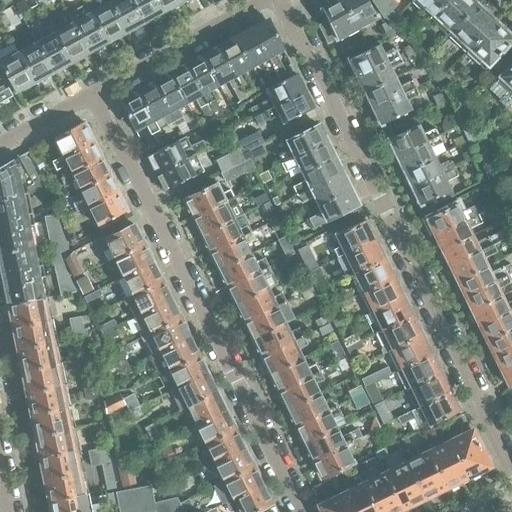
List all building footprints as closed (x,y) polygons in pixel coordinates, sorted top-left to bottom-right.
[(25,0),(15,6),(20,15),(30,10),(25,0)] [(144,23),(131,0),(115,0),(109,4),(126,33),(144,23)] [(162,13),(154,0),(131,0),(144,23),(162,13)] [(178,0),(154,0),(162,13),(180,3),(178,0)] [(357,29),(342,0),(330,0),(328,2),(330,5),(323,9),(329,21),(319,26),(328,44),(357,29)] [(342,0),(357,29),(377,18),(367,0),(342,0)] [(394,0),(371,0),(384,19),(385,18),(391,23),(397,16),(392,11),(399,4),(394,0)] [(412,0),(430,17),(446,0),(412,0)] [(472,0),(446,0),(430,17),(448,35),(477,5),(472,0)] [(109,4),(91,14),(107,43),(126,33),(109,4)] [(107,43),(91,14),(86,5),(67,15),(72,24),(89,53),(107,43)] [(477,5),(448,35),(466,52),(495,22),(477,5)] [(5,16),(0,18),(4,26),(9,24),(5,16)] [(511,37),(495,22),(466,52),(484,70),(511,40),(511,37)] [(265,23),(251,30),(277,78),(294,71),(292,64),(283,68),(276,52),(284,48),(271,24),(265,23)] [(400,35),(386,23),(381,25),(389,40),(400,35)] [(72,24),(55,33),(71,63),(89,53),(72,24)] [(71,63),(55,33),(50,25),(31,35),(36,44),(52,73),(71,63)] [(409,40),(416,33),(409,27),(403,33),(407,38),(409,40)] [(251,30),(235,39),(252,69),(261,64),(270,81),(277,78),(251,30)] [(422,39),(416,33),(409,40),(414,47),(422,39)] [(252,69),(235,39),(218,48),(246,98),(254,93),(244,73),(252,69)] [(34,83),(18,53),(16,54),(11,44),(0,49),(0,64),(15,93),(34,83)] [(52,73),(36,44),(18,53),(34,83),(52,73)] [(358,76),(399,56),(396,48),(384,53),(380,44),(349,59),(358,76)] [(246,98),(218,48),(202,57),(219,87),(229,82),(240,102),(246,98)] [(412,50),(405,53),(410,61),(418,57),(412,50)] [(365,92),(396,77),(391,67),(402,62),(399,56),(358,76),(365,92)] [(219,87),(202,57),(186,66),(212,114),(221,109),(212,91),(219,87)] [(507,108),(511,102),(511,63),(496,81),(507,92),(499,101),(507,108)] [(186,66),(170,75),(186,105),(196,99),(205,117),(212,114),(186,66)] [(437,83),(445,74),(438,67),(431,75),(437,83)] [(265,111),(304,92),(296,74),(267,88),(272,98),(253,107),(257,114),(265,111)] [(445,74),(437,83),(442,89),(451,81),(445,74)] [(186,105),(170,75),(153,84),(174,122),(183,117),(178,109),(186,105)] [(396,77),(365,92),(373,109),(415,89),(412,80),(400,86),(396,77)] [(153,84),(137,93),(153,123),(155,121),(163,118),(167,126),(174,122),(153,84)] [(0,102),(12,96),(9,88),(0,93),(0,102)] [(415,89),(373,109),(381,125),(412,110),(407,100),(418,95),(415,89)] [(265,111),(257,114),(247,119),(251,128),(280,114),(284,123),(313,109),(304,92),(265,111)] [(153,123),(137,93),(124,100),(122,106),(135,130),(145,124),(151,135),(153,134),(159,146),(166,142),(155,121),(153,123)] [(464,103),(454,112),(466,138),(470,147),(479,138),(464,103)] [(457,126),(451,114),(446,117),(442,126),(445,132),(449,130),(457,126)] [(397,156),(437,136),(434,128),(424,133),(420,125),(413,128),(410,121),(391,130),(394,137),(389,140),(397,156)] [(64,156),(94,142),(90,133),(90,130),(88,124),(82,123),(55,138),(64,156)] [(272,168),(327,141),(324,136),(325,133),(322,127),(319,126),(319,125),(286,141),(290,149),(277,155),(278,156),(268,160),(272,168)] [(262,144),(264,143),(258,130),(235,142),(238,149),(241,154),(262,144)] [(156,173),(196,153),(213,145),(209,137),(192,145),(187,136),(148,156),(156,173)] [(441,143),(437,136),(397,156),(405,172),(435,157),(431,148),(441,143)] [(465,142),(462,136),(454,140),(453,140),(455,146),(465,142)] [(329,146),(327,141),(272,168),(277,176),(285,171),(286,172),(297,167),(301,174),(334,157),(334,155),(335,153),(332,147),(329,146)] [(94,142),(64,156),(52,162),(56,170),(67,165),(71,173),(102,158),(101,157),(102,154),(99,148),(97,147),(94,142)] [(251,160),(267,153),(262,144),(241,154),(244,161),(250,159),(251,160)] [(39,170),(45,167),(36,148),(30,151),(39,170)] [(222,172),(244,161),(241,154),(238,149),(215,160),(222,172)] [(466,163),(473,159),(469,150),(462,153),(466,163)] [(503,164),(489,150),(482,158),(491,175),(503,164)] [(204,172),(196,153),(156,173),(165,190),(204,172)] [(0,198),(28,193),(42,190),(36,173),(29,159),(24,154),(0,167),(0,198)] [(334,157),(301,174),(305,182),(294,187),(298,195),(342,173),(340,167),(341,165),(338,159),(335,158),(334,157)] [(439,166),(435,157),(405,172),(413,188),(453,168),(450,161),(439,166)] [(102,158),(71,173),(60,178),(64,187),(75,182),(80,191),(112,175),(108,165),(105,164),(102,158)] [(244,161),(222,172),(221,172),(226,183),(255,168),(251,160),(250,159),(244,161)] [(457,176),(453,168),(413,188),(421,205),(425,204),(451,191),(452,190),(447,181),(457,176)] [(342,173),(298,195),(288,200),(292,208),(301,203),(302,204),(313,199),(316,205),(350,188),(349,187),(350,185),(347,178),(345,177),(342,173)] [(52,181),(48,174),(42,177),(46,184),(52,181)] [(112,175),(80,191),(84,199),(72,203),(77,212),(83,209),(119,192),(115,186),(116,183),(112,175)] [(222,204),(235,197),(231,188),(222,192),(219,187),(217,183),(185,199),(194,217),(201,214),(203,215),(212,210),(210,207),(221,202),(222,204)] [(350,188),(316,205),(320,213),(309,218),(313,228),(339,215),(342,220),(361,210),(355,199),(356,197),(353,191),(351,190),(350,188)] [(511,188),(502,199),(511,207),(511,188)] [(287,200),(281,190),(271,196),(276,206),(287,200)] [(452,190),(451,191),(425,204),(427,207),(427,209),(454,196),(453,194),(452,190)] [(122,199),(119,192),(83,209),(86,216),(92,214),(100,230),(119,220),(117,216),(128,211),(127,209),(128,206),(125,200),(122,199)] [(0,226),(33,219),(28,193),(0,198),(0,226)] [(269,201),(265,193),(253,199),(257,207),(269,201)] [(201,214),(194,217),(203,235),(235,219),(231,209),(239,205),(235,197),(222,204),(221,202),(210,207),(212,210),(203,215),(201,214)] [(456,199),(445,205),(447,209),(458,204),(456,199)] [(269,203),(264,205),(267,212),(273,210),(272,207),(269,203)] [(435,235),(477,214),(473,206),(462,212),(459,206),(460,205),(459,204),(458,204),(447,209),(427,219),(435,235)] [(504,220),(497,206),(493,208),(500,222),(504,220)] [(66,209),(60,212),(62,219),(69,217),(66,209)] [(477,214),(435,235),(443,250),(474,235),(470,228),(481,222),(480,220),(485,218),(482,211),(477,214)] [(69,250),(56,215),(44,217),(51,252),(49,254),(56,273),(60,296),(77,292),(60,254),(69,250)] [(73,225),(70,216),(69,217),(62,219),(66,228),(73,225)] [(0,253),(39,245),(33,219),(0,226),(0,253)] [(239,227),(235,219),(203,235),(211,252),(218,249),(220,249),(229,245),(227,242),(238,237),(239,238),(252,232),(248,223),(239,227)] [(283,230),(277,219),(266,224),(271,236),(283,230)] [(338,257),(375,239),(371,232),(373,231),(368,221),(366,222),(365,220),(336,234),(341,246),(334,249),(338,257)] [(477,242),(474,235),(443,250),(450,265),(503,240),(510,236),(506,229),(502,231),(498,223),(485,229),(489,237),(477,242)] [(115,259),(145,244),(140,232),(138,233),(134,225),(119,232),(118,229),(96,240),(101,251),(109,247),(115,259)] [(256,240),(252,232),(239,238),(238,237),(227,242),(229,245),(220,249),(218,249),(211,252),(220,269),(252,253),(248,244),(256,240)] [(375,239),(338,257),(346,276),(351,274),(386,257),(381,246),(379,247),(375,239)] [(503,240),(450,265),(458,281),(488,265),(489,265),(485,259),(506,247),(503,240)] [(145,244),(115,259),(124,277),(153,263),(149,256),(151,255),(145,244)] [(44,272),(39,245),(0,253),(0,269),(2,280),(44,272)] [(284,259),(295,254),(291,246),(280,251),(284,259)] [(83,272),(73,251),(65,258),(73,276),(83,272)] [(256,262),(252,253),(220,269),(228,287),(235,283),(237,284),(246,280),(245,277),(255,272),(256,273),(269,266),(265,258),(256,262)] [(386,257),(351,274),(360,294),(394,277),(390,270),(392,269),(386,257)] [(314,259),(305,264),(308,271),(318,267),(314,259)] [(153,263),(124,277),(133,295),(164,280),(160,273),(158,274),(153,263)] [(303,273),(298,263),(291,266),(296,277),(303,273)] [(488,265),(458,281),(465,296),(511,272),(511,266),(511,264),(491,271),(488,265)] [(274,275),(269,266),(256,273),(255,272),(245,277),(246,280),(237,284),(235,283),(228,287),(237,304),(269,288),(265,279),(274,275)] [(318,268),(309,273),(308,273),(318,292),(328,286),(318,268)] [(49,298),(44,272),(2,280),(8,306),(49,298)] [(511,272),(465,296),(472,311),(503,295),(499,288),(511,281),(511,272)] [(87,276),(76,281),(83,294),(93,289),(87,276)] [(394,277),(360,294),(370,313),(405,295),(399,284),(398,285),(394,277)] [(169,292),(164,280),(133,295),(124,300),(126,303),(130,304),(136,317),(171,300),(168,293),(169,292)] [(308,282),(302,285),(305,290),(311,287),(308,282)] [(305,290),(301,292),(305,301),(316,296),(311,287),(305,290)] [(273,297),(269,288),(237,304),(245,321),(252,318),(255,319),(263,315),(262,312),(272,307),(273,308),(286,301),(282,292),(273,297)] [(101,294),(99,289),(84,297),(86,302),(100,296),(101,294)] [(329,311),(355,297),(351,290),(324,305),(329,311)] [(411,307),(405,295),(370,313),(379,332),(412,315),(409,308),(411,307)] [(511,300),(507,302),(503,295),(472,311),(480,326),(511,309),(511,300)] [(49,298),(8,306),(9,315),(12,316),(16,338),(56,330),(49,298)] [(142,337),(151,332),(182,317),(176,306),(175,307),(171,300),(136,317),(142,330),(141,334),(142,337)] [(252,318),(245,321),(254,339),(286,323),(282,314),(290,310),(286,301),(273,308),(272,307),(262,312),(263,315),(255,319),(252,318)] [(511,309),(480,326),(487,341),(511,328),(511,309)] [(90,323),(87,315),(69,319),(70,327),(90,323)] [(412,315),(379,332),(376,333),(382,346),(381,350),(383,354),(388,351),(424,334),(418,322),(416,323),(412,315)] [(326,316),(315,321),(318,329),(330,324),(326,316)] [(182,317),(151,332),(160,351),(189,337),(186,329),(188,329),(182,317)] [(102,334),(117,327),(113,320),(99,327),(102,334)] [(92,330),(91,329),(90,323),(70,327),(72,335),(84,332),(84,331),(92,330)] [(286,323),(254,339),(263,357),(269,353),(272,354),(280,350),(279,347),(289,342),(290,343),(304,336),(299,327),(291,332),(286,323)] [(333,331),(330,324),(318,329),(322,337),(333,331)] [(121,335),(117,327),(102,334),(107,342),(121,335)] [(511,328),(487,341),(494,356),(511,347),(511,328)] [(62,362),(56,330),(16,338),(23,370),(62,362)] [(346,348),(360,341),(357,334),(342,342),(346,348)] [(424,334),(388,351),(398,370),(431,353),(428,346),(430,345),(424,334)] [(308,345),(304,336),(290,343),(289,342),(279,347),(280,350),(272,354),(269,353),(263,357),(271,374),(304,358),(299,349),(308,345)] [(197,351),(189,337),(160,351),(169,369),(200,354),(198,350),(197,351)] [(336,364),(346,358),(337,340),(329,344),(337,361),(335,362),(336,364)] [(364,347),(360,341),(346,348),(349,355),(364,347)] [(511,347),(494,356),(502,371),(511,366),(511,347)] [(109,364),(107,360),(104,353),(95,356),(99,368),(109,364)] [(435,361),(431,353),(398,370),(407,389),(442,371),(437,360),(435,361)] [(200,354),(169,369),(178,388),(208,373),(204,366),(206,365),(200,354)] [(132,364),(129,357),(117,363),(120,370),(132,364)] [(304,358),(271,374),(280,391),(286,388),(288,388),(297,384),(296,382),(307,376),(307,378),(321,371),(316,362),(308,366),(304,358)] [(346,358),(336,364),(339,370),(349,365),(346,358)] [(69,395),(62,362),(23,370),(30,404),(69,395)] [(364,386),(391,373),(388,366),(361,379),(364,386)] [(510,387),(511,386),(511,366),(502,371),(510,387)] [(325,379),(321,371),(307,378),(307,376),(296,382),(297,384),(288,388),(286,388),(280,391),(288,409),(321,393),(316,384),(325,379)] [(442,371),(407,389),(416,408),(450,391),(447,384),(449,383),(442,371)] [(208,373),(178,388),(170,392),(175,400),(180,411),(188,407),(219,392),(213,380),(211,381),(208,373)] [(96,390),(94,381),(82,384),(84,392),(96,390)] [(377,389),(374,382),(365,386),(374,405),(383,400),(377,389)] [(360,385),(359,385),(349,391),(353,398),(364,393),(360,385)] [(98,398),(96,390),(84,392),(86,400),(98,398)] [(450,391),(416,408),(397,417),(401,425),(421,415),(427,427),(460,411),(459,409),(461,408),(456,399),(454,400),(450,391)] [(224,402),(219,392),(188,407),(196,425),(226,411),(223,403),(224,402)] [(120,393),(104,401),(103,401),(106,415),(126,406),(120,393)] [(325,401),(321,393),(288,409),(297,426),(303,423),(306,424),(314,419),(313,417),(324,411),(324,413),(338,406),(333,397),(325,401)] [(367,400),(364,393),(353,398),(356,405),(367,400)] [(76,428),(69,395),(30,404),(37,437),(76,428)] [(141,408),(135,396),(125,401),(131,413),(141,408)] [(393,420),(383,400),(374,405),(384,425),(393,420)] [(342,414),(338,406),(324,413),(324,411),(313,417),(314,419),(306,424),(303,423),(297,426),(305,444),(338,427),(333,419),(342,414)] [(230,417),(226,411),(196,425),(205,443),(237,427),(231,417),(230,417)] [(466,421),(463,414),(452,418),(456,426),(466,421)] [(380,429),(374,416),(368,434),(380,429)] [(159,435),(153,424),(145,428),(150,439),(159,435)] [(243,439),(237,427),(205,443),(215,462),(244,447),(241,440),(243,439)] [(338,427),(305,444),(314,461),(320,458),(323,459),(331,454),(330,451),(341,446),(342,447),(365,436),(364,432),(358,435),(355,429),(342,436),(338,427)] [(83,461),(76,428),(37,437),(43,469),(83,461)] [(368,434),(365,436),(342,447),(341,446),(330,451),(331,454),(323,459),(320,458),(314,461),(323,479),(355,463),(353,459),(350,453),(359,449),(356,443),(370,436),(373,440),(383,435),(380,429),(368,434)] [(463,469),(467,477),(489,466),(472,432),(450,443),(458,460),(461,462),(462,465),(463,469)] [(407,438),(396,443),(401,452),(412,447),(407,438)] [(458,460),(450,443),(429,453),(437,470),(439,472),(441,476),(441,479),(445,487),(467,477),(463,469),(462,465),(461,462),(458,460)] [(101,464),(111,461),(108,446),(98,448),(101,464)] [(175,458),(170,447),(156,453),(161,464),(175,458)] [(248,454),(244,447),(215,462),(224,481),(256,465),(250,454),(248,454)] [(101,464),(98,448),(88,451),(91,467),(102,465),(101,464)] [(378,461),(388,456),(385,448),(375,453),(376,457),(378,461)] [(429,453),(407,464),(424,498),(445,487),(441,479),(441,476),(439,472),(437,470),(429,453)] [(89,494),(83,461),(43,469),(50,502),(89,494)] [(111,461),(101,464),(102,465),(104,477),(114,475),(111,461)] [(368,469),(364,462),(354,466),(358,474),(368,469)] [(424,498),(407,464),(385,474),(393,491),(395,498),(398,501),(402,508),(424,498)] [(131,465),(118,467),(122,487),(135,484),(131,465)] [(256,465),(224,481),(228,490),(207,501),(211,510),(216,508),(226,503),(263,484),(259,477),(261,476),(256,465)] [(346,481),(343,473),(333,477),(337,484),(346,481)] [(190,474),(174,482),(179,492),(195,484),(190,474)] [(393,491),(385,474),(364,485),(372,501),(372,505),(373,508),(377,511),(394,511),(402,508),(398,501),(395,498),(393,491)] [(114,475),(104,477),(107,490),(117,488),(114,475)] [(325,491),(321,483),(311,488),(315,496),(325,491)] [(266,492),(263,484),(226,503),(229,510),(237,507),(239,511),(254,511),(274,502),(268,491),(266,492)] [(151,485),(139,487),(144,511),(150,511),(155,511),(156,511),(155,502),(151,485)] [(372,501),(364,485),(342,495),(350,511),(377,511),(373,508),(372,505),(372,501)] [(144,511),(139,487),(127,489),(131,511),(144,511)] [(131,511),(127,489),(120,491),(118,491),(115,492),(117,502),(119,511),(131,511)] [(117,502),(115,492),(108,493),(110,503),(117,502)] [(91,505),(89,494),(50,502),(51,511),(100,511),(99,503),(91,505)] [(350,511),(342,495),(320,506),(322,511),(350,511)] [(155,511),(172,511),(182,507),(177,497),(155,502),(156,511),(155,511)] [(195,511),(191,503),(182,507),(184,511),(195,511)]
